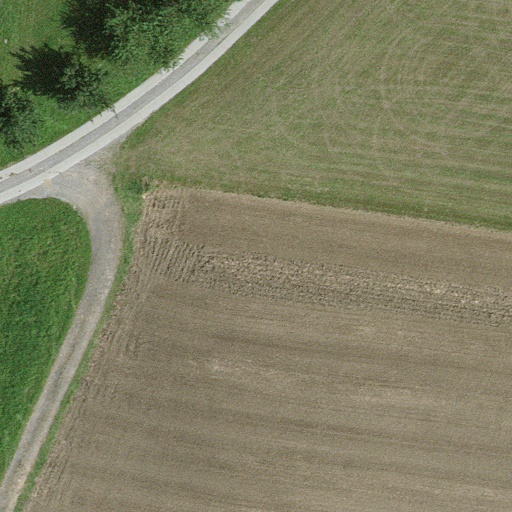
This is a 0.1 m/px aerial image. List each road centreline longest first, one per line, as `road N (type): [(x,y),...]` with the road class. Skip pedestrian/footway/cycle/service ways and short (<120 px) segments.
road 1 (track): [(1,511),(103,281),(103,214),(59,142)]
road 2 (track): [(257,0),(191,68),(59,142)]
